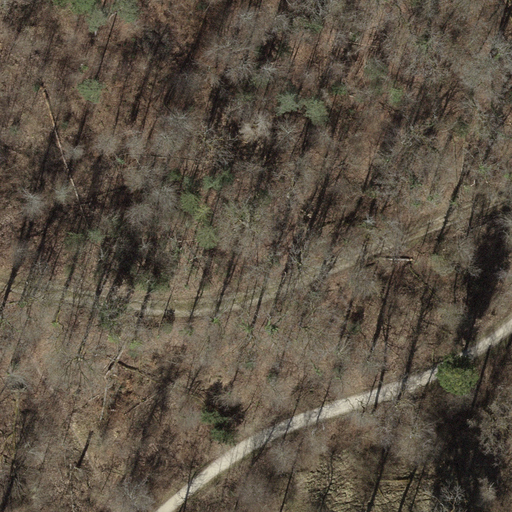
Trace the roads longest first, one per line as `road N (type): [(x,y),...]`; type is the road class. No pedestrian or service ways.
road 1 (track): [(0,280),(170,302),(306,276),(511,186)]
road 2 (track): [(172,495),(276,427),(427,372),(511,318)]
